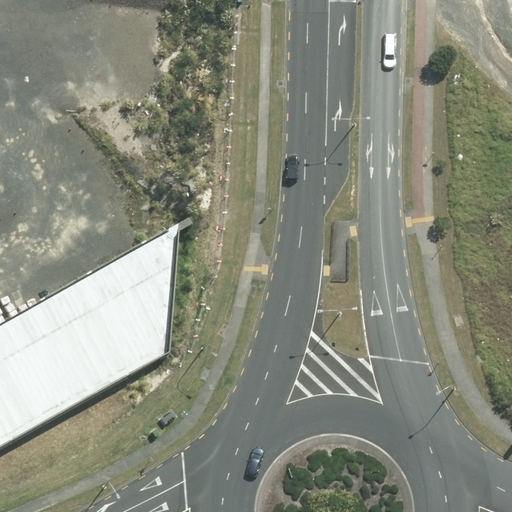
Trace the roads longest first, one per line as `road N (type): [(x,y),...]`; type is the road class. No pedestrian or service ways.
road 1 (unclassified): [(240,439),(285,323),(301,0)]
road 2 (unclassified): [(378,0),(386,275),(401,364),(424,433)]
road 3 (unclassified): [(240,439),(271,412),(310,397),(351,396),(391,408),(424,433)]
